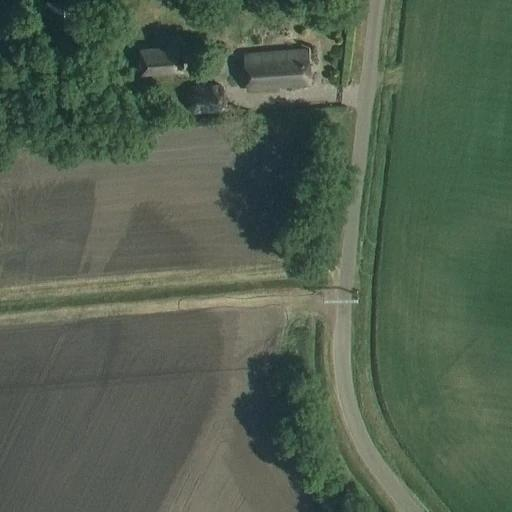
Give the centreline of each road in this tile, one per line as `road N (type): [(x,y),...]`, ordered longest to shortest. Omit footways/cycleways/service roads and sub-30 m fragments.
road 1 (unclassified): [(412,511),(375,469),(345,396),(340,343),(377,0)]
road 2 (track): [(348,264),(0,295)]
